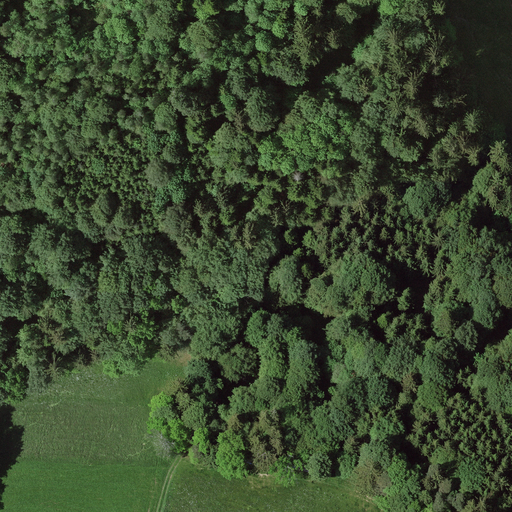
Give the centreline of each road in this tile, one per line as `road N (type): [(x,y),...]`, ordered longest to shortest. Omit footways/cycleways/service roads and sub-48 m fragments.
road 1 (track): [(490,511),(375,448),(241,420),(210,397),(199,370),(226,262),(177,259),(117,271),(0,326)]
road 2 (track): [(156,511),(172,449),(230,463),(336,467),(419,511)]
road 3 (track): [(226,262),(439,283),(511,308)]
